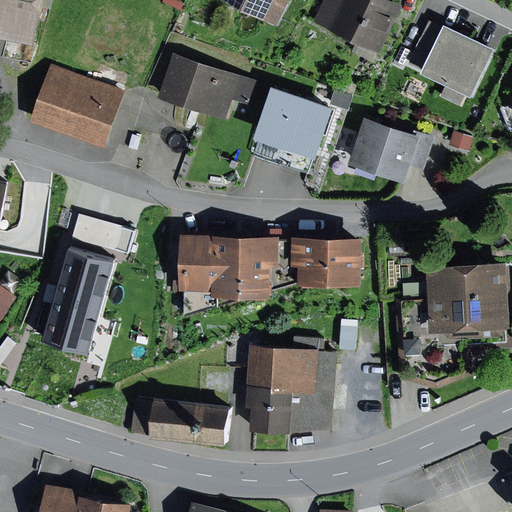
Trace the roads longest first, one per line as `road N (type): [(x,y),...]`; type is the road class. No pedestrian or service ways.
road 1 (primary): [(511,409),(400,457),(341,474),(259,482),(167,468),(0,418)]
road 2 (residential): [(0,146),(225,207),(422,211),(511,171)]
